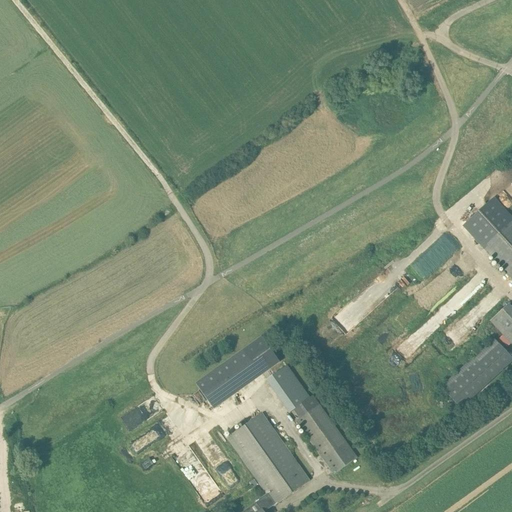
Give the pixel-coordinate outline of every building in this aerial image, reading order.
[(511,217),(494,198),(463,226),(511,279),(511,217)] [(425,253),(411,265),(423,278),(455,251),(448,244),(444,247),(443,246),(428,258),(425,253)] [(511,308),(508,304),(490,321),(511,344),(511,308)] [(259,338),(195,384),(214,410),(279,363),(259,338)] [(509,357),(493,339),(441,387),(457,405),(509,357)] [(310,399),(286,366),(266,381),(289,413),(296,409),(310,399)] [(130,431),(163,409),(154,396),(147,400),(121,418),(130,431)] [(357,458),(314,397),(296,409),(301,417),(296,421),(334,475),(357,458)] [(275,506),(309,481),(262,414),(227,439),(267,494),(255,502),(261,510),(258,511),(264,511),(274,505),(275,506)] [(154,426),(129,446),(138,457),(163,437),(154,426)] [(254,479),(248,483),(252,488),(257,484),(254,479)]
